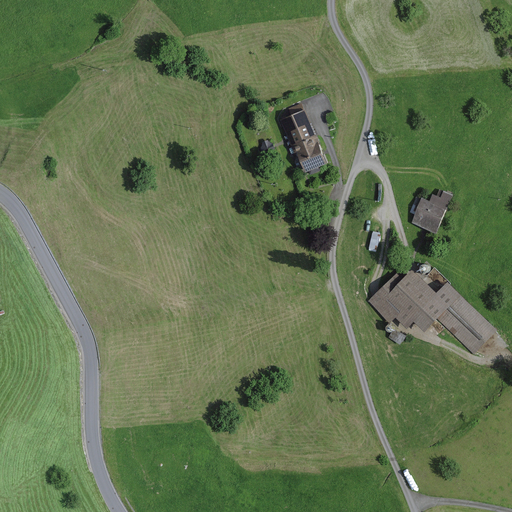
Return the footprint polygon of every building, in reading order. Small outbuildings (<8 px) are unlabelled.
[(293,105),(295,111),(307,105),(305,100),(293,105)] [(305,110),(280,120),(293,154),(297,152),(305,173),(308,172),(310,175),(321,171),(319,167),(326,164),(317,143),(319,143),(305,110)] [(268,140),(262,142),(261,148),(263,154),(268,156),(273,155),(275,149),(274,144),(268,140)] [(430,200),(422,197),(411,223),(437,233),(452,195),(444,192),(441,198),(433,194),(430,200)] [(423,274),(425,274),(426,274),(428,273),(429,272),(430,271),(430,270),(430,268),(429,266),(428,265),(426,265),(425,264),(423,265),(422,266),(421,267),(420,268),(420,270),(421,271),(422,273),(423,274)] [(403,278),(397,273),(369,300),(389,320),(394,314),(408,328),(415,321),(425,330),(438,318),(475,354),(498,331),(448,281),(437,292),(413,268),(403,278)] [(395,330),(390,339),(401,345),(406,336),(395,330)]
